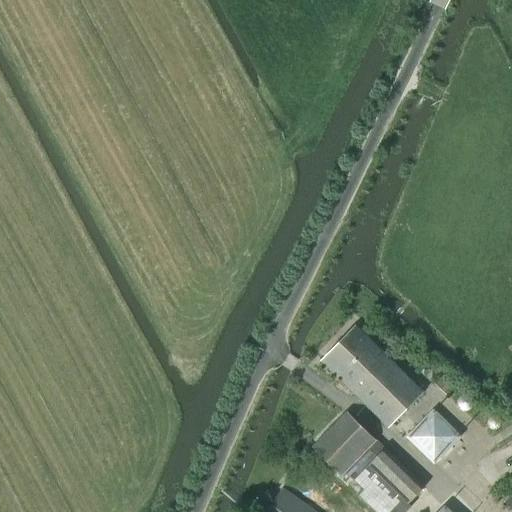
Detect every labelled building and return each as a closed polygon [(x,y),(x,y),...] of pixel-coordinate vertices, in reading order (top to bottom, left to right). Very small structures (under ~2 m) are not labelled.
[(387,429),(422,394),(354,326),(319,361),(387,429)] [(442,376),(434,384),(445,395),(454,387),(442,376)] [(433,465),(460,437),(432,409),(404,437),(433,465)] [(340,476),(374,441),(346,413),(311,448),(340,476)] [(407,504),(423,487),(382,449),(352,481),(362,490),(358,494),(375,511),(404,511),(409,507),(407,504)] [(313,511),(281,489),(265,511),(313,511)] [(456,511),(445,502),(436,511),(456,511)]
